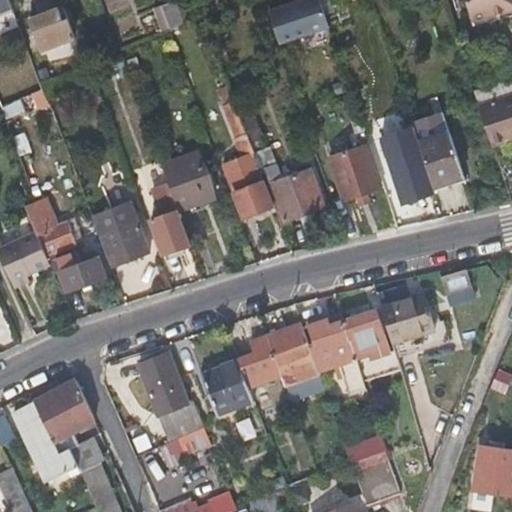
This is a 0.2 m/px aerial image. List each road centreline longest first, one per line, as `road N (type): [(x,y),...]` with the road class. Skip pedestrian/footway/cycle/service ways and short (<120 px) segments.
road 1 (residential): [(511,228),(304,273),(82,344)]
road 2 (residential): [(431,511),(511,304)]
road 3 (residential): [(82,344),(146,511)]
